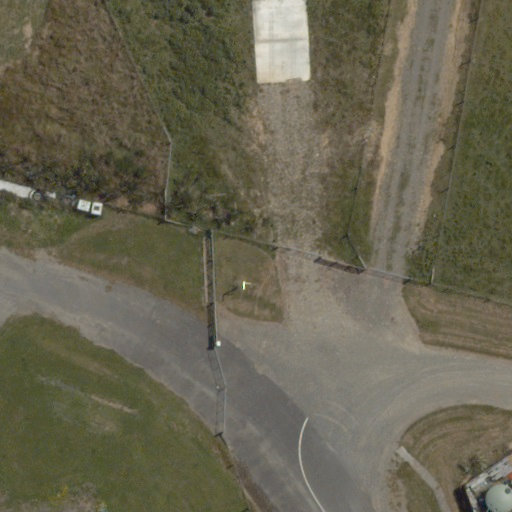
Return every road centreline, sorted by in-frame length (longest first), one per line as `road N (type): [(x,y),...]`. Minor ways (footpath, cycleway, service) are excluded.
road 1 (unknown): [(0,252),(223,351),(318,368)]
road 2 (residential): [(318,368),(407,365),(511,390)]
road 3 (residential): [(318,368),(299,447),(323,511)]
